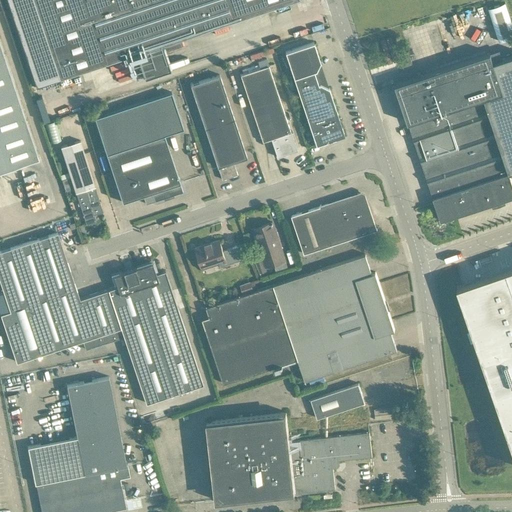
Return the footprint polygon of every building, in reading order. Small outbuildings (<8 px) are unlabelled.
[(7,0),(36,86),(60,78),(136,53),(145,78),(170,70),(162,44),(294,0),(7,0)] [(0,170),(39,157),(10,72),(0,42),(0,170)] [(314,42),(285,51),(316,144),(344,135),(329,88),(320,83),(318,84),(314,70),(316,70),(320,61),(314,42)] [(490,52),(395,84),(398,93),(408,122),(433,198),(441,220),(491,204),(492,206),(505,202),(504,199),(511,196),(511,180),(509,172),(511,171),(511,55),(503,59),(493,62),(490,52)] [(248,72),(240,75),(263,145),(272,142),(277,157),(297,150),(268,65),(260,68),(258,64),(247,68),(248,72)] [(233,161),(247,157),(220,74),(190,84),(218,166),(222,179),(237,174),(233,161)] [(180,183),(164,135),(183,128),(171,92),(95,116),(123,202),(143,195),(146,203),(183,191),(180,183)] [(80,140),(61,146),(76,192),(83,214),(82,214),(83,215),(84,215),(86,224),(96,221),(94,214),(103,211),(95,186),(80,140)] [(68,177),(62,179),(65,189),(66,190),(66,191),(67,191),(68,190),(69,190),(70,189),(70,188),(68,184),(70,183),(68,177)] [(304,254),(377,229),(377,228),(376,228),(365,195),(361,193),(321,206),(321,205),(320,205),(320,206),(291,216),(304,254)] [(273,222),(253,228),(266,266),(285,260),(273,222)] [(79,229),(75,231),(79,242),(83,240),(79,229)] [(152,261),(113,274),(117,286),(80,298),(58,232),(0,250),(0,280),(10,310),(0,313),(16,362),(83,340),(86,349),(124,337),(146,403),(203,384),(165,270),(156,273),(152,261)] [(223,251),(219,239),(211,242),(211,243),(206,245),(205,244),(196,247),(201,265),(210,262),(212,266),(220,263),(221,266),(243,259),(238,246),(223,251)] [(206,307),(212,326),(206,328),(205,324),(204,324),(224,383),(298,359),(305,380),(397,350),(391,331),(395,329),(388,310),(387,310),(384,301),(385,301),(385,300),(376,272),(372,273),(365,254),(206,307)] [(262,259),(255,261),(259,273),(266,270),(262,259)] [(511,267),(462,285),(457,286),(511,446),(511,267)] [(78,436),(28,447),(35,483),(37,483),(43,511),(94,511),(124,506),(118,477),(128,475),(109,376),(67,384),(78,436)] [(359,383),(311,399),(317,418),(365,402),(359,383)] [(370,432),(312,438),(289,441),(286,412),(207,421),(216,500),(295,491),(295,492),(335,488),(333,467),(337,467),(337,465),(338,463),(340,463),(339,459),(372,456),(370,432)]
